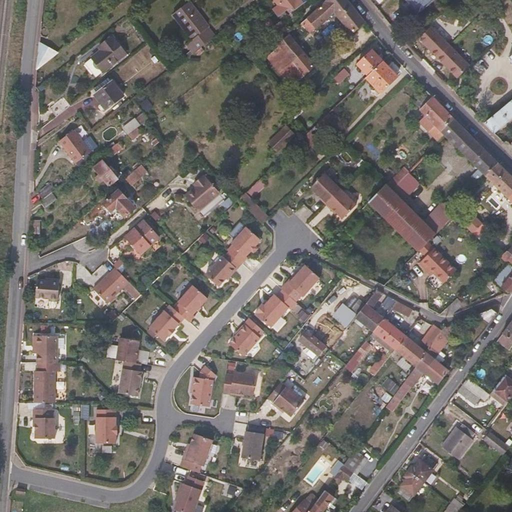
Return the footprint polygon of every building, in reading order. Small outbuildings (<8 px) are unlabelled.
[(287,0),(273,11),(278,18),(287,11),(290,15),(296,11),(302,6),(300,3),(303,0),(287,0)] [(309,35),(334,13),(343,24),(350,35),(364,24),(344,0),(329,0),(320,7),(319,6),(314,10),(316,12),(301,25),(309,35)] [(435,0),(434,0),(404,0),(416,15),(435,0)] [(215,38),(189,3),(173,16),(192,42),(186,46),(191,53),(185,58),(186,60),(215,38)] [(292,20),(299,15),(297,13),(296,11),(290,15),(289,16),(292,20)] [(270,37),(283,27),(280,23),(267,33),(270,37)] [(456,78),(469,66),(432,26),(419,38),(456,78)] [(314,69),(288,36),(277,46),(279,49),(267,59),(291,89),(314,69)] [(102,73),(126,55),(113,38),(99,48),(102,52),(92,59),(102,73)] [(35,72),(58,54),(38,44),(35,72)] [(367,77),(381,63),(372,52),(357,66),(367,77)] [(127,79),(136,72),(129,63),(120,70),(127,79)] [(397,80),(381,63),(367,77),(364,79),(380,95),(397,80)] [(339,85),(348,76),(344,70),(334,80),(339,85)] [(42,83),(43,75),(35,74),(35,83),(42,83)] [(238,88),(246,94),(252,87),(244,81),(238,88)] [(106,111),(123,98),(111,83),(94,96),(106,111)] [(440,133),(452,121),(437,105),(426,93),(414,105),(419,109),(419,110),(420,112),(425,117),(419,123),(427,133),(429,133),(431,135),(431,137),(438,144),(445,137),(440,133)] [(56,119),(70,108),(63,99),(49,110),(56,119)] [(140,104),(146,114),(154,110),(148,100),(140,104)] [(493,135),(511,119),(511,100),(483,125),(493,135)] [(134,132),(137,129),(140,127),(148,121),(143,115),(135,121),(135,120),(122,130),(128,136),(134,132)] [(313,137),(331,119),(327,115),(309,133),(313,137)] [(497,165),(483,151),(476,144),(452,121),(440,133),(445,137),(478,171),(469,180),(475,187),(485,177),(497,165)] [(137,129),(134,132),(128,136),(132,142),(142,135),(137,129)] [(90,154),(74,132),(59,143),(76,165),(90,154)] [(122,149),(118,144),(108,151),(112,157),(122,149)] [(111,174),(113,172),(110,167),(107,169),(102,162),(93,170),(98,176),(96,179),(99,183),(103,181),(109,188),(117,181),(111,174)] [(511,179),(497,165),(485,177),(511,203),(511,179)] [(131,187),(146,174),(140,167),(125,180),(131,187)] [(391,192),(407,175),(408,173),(403,168),(386,187),(391,192)] [(402,203),(419,185),(407,175),(391,192),(402,203)] [(193,185),(195,188),(184,197),(198,213),(219,194),(205,179),(204,180),(202,177),(193,185)] [(323,209),(338,193),(321,178),(308,192),(319,202),(317,203),(323,209)] [(269,219),(251,201),(266,186),(260,180),(238,201),(262,226),(269,219)] [(55,191),(50,184),(37,194),(43,201),(52,194),(55,191)] [(423,224),(402,203),(391,192),(386,187),(385,186),(368,204),(418,254),(419,253),(427,245),(454,217),(452,214),(441,205),(423,224)] [(129,204),(131,202),(128,199),(126,201),(118,192),(103,205),(110,214),(116,209),(124,219),(134,210),(129,204)] [(354,209),(338,193),(323,209),(329,214),(330,213),(340,223),(354,209)] [(45,210),(57,201),(52,194),(43,201),(39,203),(45,210)] [(454,218),(463,207),(460,204),(452,214),(454,217),(454,218)] [(479,243),(503,220),(495,212),(482,226),(475,219),(465,228),(479,243)] [(140,254),(160,235),(146,219),(115,248),(122,256),(132,246),(140,254)] [(255,248),(252,246),(257,240),(243,227),(228,243),(230,245),(224,251),(226,252),(239,263),(244,257),(243,256),(248,250),(251,253),(255,248)] [(182,247),(189,241),(179,230),(172,235),(182,247)] [(419,253),(425,258),(418,265),(431,277),(433,275),(443,285),(455,273),(427,245),(419,253)] [(228,276),(238,264),(226,252),(221,257),(219,256),(203,275),(216,287),(226,274),(228,276)] [(511,257),(506,252),(500,258),(505,263),(507,261),(511,265),(511,257)] [(511,268),(508,265),(493,282),(507,294),(511,292),(511,268)] [(302,298),(318,279),(303,267),(293,278),(290,279),(280,291),(281,292),(294,304),(300,296),(302,298)] [(107,305),(128,283),(115,270),(93,291),(107,305)] [(45,280),(45,282),(37,282),(35,298),(49,299),(49,302),(49,310),(56,310),(57,309),(58,302),(59,282),(45,280)] [(190,315),(205,298),(190,286),(176,302),(178,303),(172,310),(183,319),(186,323),(192,316),(190,315)] [(270,329),(287,309),(290,311),(295,304),(294,304),(281,292),(276,298),(273,296),(263,308),(261,307),(255,314),(256,316),(255,316),(270,329)] [(361,329),(364,326),(372,334),(383,320),(371,310),(382,296),(376,292),(365,306),(362,310),(357,316),(354,319),(356,321),(354,323),(361,329)] [(391,310),(396,303),(388,298),(380,308),(388,314),(391,310)] [(437,299),(432,304),(439,310),(444,304),(437,299)] [(451,316),(462,305),(456,299),(445,309),(451,316)] [(362,310),(365,306),(359,301),(350,311),(357,316),(362,310)] [(407,318),(411,311),(396,303),(391,310),(407,318)] [(172,330),(183,319),(172,310),(168,306),(148,329),(162,342),(167,336),(168,337),(173,331),(172,330)] [(487,326),(496,315),(491,310),(475,317),(487,326)] [(113,323),(118,318),(112,311),(107,316),(113,323)] [(302,311),(297,319),(307,324),(311,316),(302,311)] [(242,355),(257,338),(255,337),(260,331),(248,320),(237,333),(233,337),(234,338),(228,346),(239,356),(242,355)] [(391,353),(393,351),(394,352),(406,339),(383,320),(372,334),(373,335),(371,337),(391,353)] [(509,351),(511,346),(511,322),(497,342),(509,351)] [(439,353),(448,341),(456,331),(453,326),(446,329),(445,327),(441,333),(429,350),(425,355),(434,361),(426,370),(441,382),(448,373),(438,364),(444,357),(439,353)] [(429,350),(441,333),(433,327),(422,343),(429,350)] [(318,358),(325,348),(323,346),(326,342),(320,337),(317,341),(306,333),(298,342),(318,358)] [(339,349),(348,338),(343,334),(334,345),(339,349)] [(57,365),(57,338),(37,337),(37,365),(57,365)] [(425,355),(406,339),(394,352),(415,368),(425,355)] [(135,365),(136,358),(137,352),(136,352),(137,343),(119,340),(115,362),(135,365)] [(351,372),(371,348),(365,343),(345,368),(351,372)] [(426,370),(434,361),(425,355),(415,368),(437,386),(441,382),(426,370)] [(382,357),(369,373),(360,384),(365,389),(387,361),(382,357)] [(54,404),(55,373),(56,372),(57,365),(37,365),(36,365),(35,372),(33,372),(33,404),(54,404)] [(190,394),(192,394),(190,405),(208,409),(213,379),(215,377),(205,368),(200,373),(199,380),(192,378),(190,394)] [(136,400),(140,374),(122,371),(117,397),(136,400)] [(251,398),(254,379),(232,375),(232,377),(224,376),(222,395),(237,398),(238,396),(251,398)] [(503,407),(511,394),(511,382),(504,377),(489,396),(503,407)] [(409,386),(411,383),(405,378),(385,409),(392,413),(409,386)] [(387,379),(382,387),(394,394),(398,386),(387,379)] [(489,397),(468,380),(458,393),(474,407),(480,400),(484,403),(489,397)] [(290,418),(302,403),(279,385),(267,400),(272,404),(271,406),(278,411),(279,410),(290,418)] [(115,426),(115,410),(96,409),(96,443),(115,443),(115,435),(117,434),(116,426),(115,426)] [(55,439),(54,419),(53,419),(53,410),(35,410),(36,440),(55,439)] [(474,435),(462,426),(458,431),(456,429),(441,448),(458,461),(473,442),(470,440),(474,435)] [(259,462),(263,436),(246,433),(241,459),(259,462)] [(508,449),(489,434),(483,441),(502,457),(508,449)] [(194,436),(190,446),(187,446),(180,468),(198,475),(200,467),(203,468),(212,442),(194,436)] [(341,459),(345,452),(331,444),(327,451),(341,459)] [(355,476),(363,467),(367,461),(359,455),(354,451),(343,467),(355,476)] [(423,484),(437,466),(424,457),(416,467),(413,465),(408,473),(423,484)] [(408,473),(404,478),(401,481),(404,483),(396,493),(409,502),(423,484),(408,473)] [(342,489),(347,483),(342,478),(337,474),(332,481),(342,489)] [(174,511),(193,511),(204,484),(188,478),(185,486),(181,485),(178,493),(175,502),(177,503),(174,511)] [(234,497),(237,490),(229,486),(226,494),(234,497)] [(323,511),(327,507),(329,509),(336,501),(332,497),(335,494),(328,487),(312,509),(309,511),(323,511)] [(459,511),(463,507),(454,500),(450,505),(459,511)] [(309,511),(312,509),(304,501),(293,511),(309,511)]
